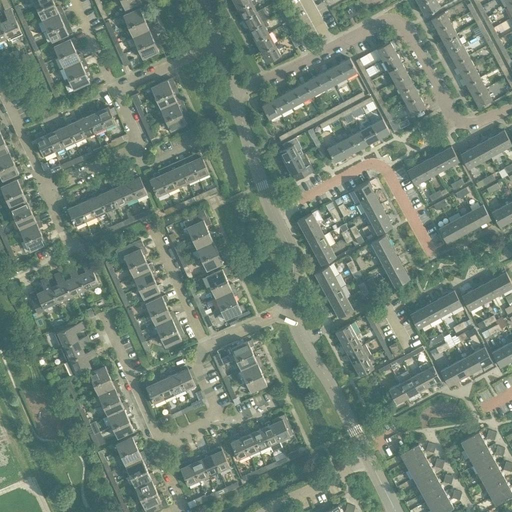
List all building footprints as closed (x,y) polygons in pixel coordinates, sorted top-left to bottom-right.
[(54,2),(53,0),(33,0),(37,9),(54,2)] [(120,0),(125,9),(141,2),(141,1),(143,0),(120,0)] [(257,11),(253,5),(257,3),(254,0),(252,0),(237,8),(243,19),(257,11)] [(280,13),(284,11),(277,0),(274,2),(280,13)] [(426,0),(419,4),(425,15),(441,7),(436,0),(426,0)] [(63,11),(61,6),(57,8),(54,2),(37,9),(42,20),(63,11)] [(19,17),(23,15),(18,4),(14,6),(19,17)] [(98,8),(103,18),(107,17),(102,6),(98,8)] [(128,26),(145,19),(142,12),(145,10),(143,6),(140,8),(140,7),(123,15),(128,26)] [(483,19),(487,16),(482,6),(478,8),(483,19)] [(8,40),(22,34),(21,31),(10,7),(4,10),(8,19),(1,22),(7,37),(8,40)] [(476,23),(480,21),(474,10),(470,12),(476,23)] [(47,31),(68,21),(63,11),(42,20),(47,31)] [(268,19),(264,12),(259,15),(257,11),(243,19),(249,30),(266,20),(268,19)] [(286,24),(290,22),(284,11),(280,13),(286,24)] [(437,29),(451,22),(445,11),(431,18),(437,29)] [(24,28),(28,26),(23,15),(19,17),(24,28)] [(489,29),(493,27),(487,16),(483,19),(489,29)] [(133,37),(154,27),(153,27),(151,23),(147,25),(145,19),(128,26),(133,37)] [(269,33),(265,26),(268,25),(266,20),(249,30),(255,41),(269,33)] [(68,21),(47,31),(52,42),(68,34),(72,32),(68,21)] [(110,34),(114,32),(109,21),(105,23),(110,34)] [(482,34),(486,31),(480,21),(476,23),(482,34)] [(286,24),(292,35),(296,32),(290,22),(286,24)] [(457,33),(451,22),(437,29),(443,40),(457,33)] [(29,39),(33,37),(28,26),(24,28),(29,39)] [(133,37),(137,47),(138,47),(158,38),(154,27),(133,37)] [(495,40),(499,38),(493,27),(489,29),(495,40)] [(488,45),(492,42),(486,31),(482,34),(488,45)] [(115,45),(119,43),(114,32),(110,34),(115,45)] [(292,35),(289,36),(295,47),(302,43),(296,32),(292,35)] [(261,51),(275,44),(269,33),(255,41),(261,51)] [(462,44),(457,33),(443,40),(449,51),(462,44)] [(29,39),(33,49),(38,48),(33,37),(29,39)] [(59,57),(75,50),(73,45),(77,43),(74,37),(70,38),(54,46),(57,52),(59,57)] [(159,51),(163,49),(158,38),(138,47),(137,47),(132,49),(134,54),(139,52),(142,58),(159,51)] [(505,49),(502,43),(499,38),(495,40),(501,51),(505,49)] [(382,60),(396,52),(390,41),(376,49),(382,60)] [(494,55),(498,53),(492,42),(488,45),(494,55)] [(119,55),(125,53),(123,53),(119,43),(115,45),(119,55)] [(275,44),(261,51),(267,63),(281,55),(275,44)] [(468,55),(463,44),(462,44),(449,51),(455,62),(468,55)] [(507,62),(511,60),(505,49),(501,51),(507,62)] [(78,55),(75,50),(59,57),(64,68),(84,59),(81,53),(78,55)] [(402,63),(396,53),(396,52),(382,60),(388,71),(402,63)] [(124,66),(130,64),(125,53),(119,55),(124,66)] [(500,66),(504,64),(498,53),(494,55),(500,66)] [(41,65),(45,64),(41,54),(37,56),(41,65)] [(474,66),(468,55),(455,62),(461,73),(474,66)] [(357,71),(352,62),(350,58),(339,63),(346,77),(357,71)] [(361,71),(366,69),(360,58),(355,60),(361,71)] [(68,79),(89,70),(84,59),(64,68),(68,79)] [(335,83),(346,77),(339,63),(328,69),(335,83)] [(408,74),(402,63),(388,71),(394,82),(408,74)] [(45,76),(50,74),(45,64),(41,65),(45,76)] [(505,77),(509,75),(504,64),(500,66),(505,77)] [(480,77),(474,66),(461,73),(467,84),(480,77)] [(324,89),(335,83),(328,69),(317,75),(324,89)] [(371,80),(366,69),(361,71),(367,82),(371,80)] [(90,82),(93,80),(89,70),(68,79),(64,80),(66,84),(70,83),(73,90),(90,82)] [(50,87),(54,85),(50,74),(45,76),(50,87)] [(414,85),(408,74),(394,82),(400,93),(414,85)] [(313,95),(324,89),(317,75),(306,81),(313,95)] [(156,98),(177,89),(172,77),(151,87),(156,98)] [(486,88),(480,77),(467,84),(473,95),(486,88)] [(373,93),(377,91),(371,80),(367,82),(373,93)] [(302,101),(313,95),(306,81),(295,87),(302,101)] [(60,98),(59,95),(54,85),(50,87),(56,100),(60,98)] [(420,96),(414,85),(400,93),(406,104),(420,96)] [(291,107),(302,101),(295,87),(284,93),(291,107)] [(486,88),(473,95),(478,106),(492,99),(486,88)] [(161,109),(182,99),(177,89),(156,98),(161,109)] [(379,104),(383,102),(377,91),(373,93),(379,104)] [(136,107),(140,105),(141,104),(137,93),(131,96),(136,107)] [(280,113),(291,107),(284,93),(273,99),(280,113)] [(347,105),(357,99),(355,95),(344,101),(347,105)] [(374,105),(372,101),(373,101),(371,96),(359,103),(361,107),(369,103),(371,107),(374,105)] [(412,115),(426,107),(420,96),(406,104),(412,115)] [(166,120),(187,110),(182,99),(161,109),(166,120)] [(269,119),(280,113),(273,99),(262,105),(269,119)] [(336,111),(347,105),(344,101),(333,107),(336,111)] [(385,115),(389,113),(383,102),(379,104),(385,115)] [(359,108),(361,107),(359,103),(348,108),(351,113),(351,112),(355,119),(363,114),(359,108)] [(97,111),(105,128),(116,123),(108,106),(107,107),(105,104),(102,105),(103,108),(97,111)] [(141,118),(145,116),(140,105),(136,107),(141,118)] [(325,117),(336,111),(333,107),(323,113),(325,117)] [(105,128),(97,111),(96,111),(95,108),(91,109),(93,113),(87,115),(95,133),(105,128)] [(340,118),(351,113),(348,108),(338,114),(340,118)] [(170,130),(192,121),(187,110),(166,120),(170,130)] [(398,124),(395,119),(396,118),(393,112),(390,114),(389,113),(385,115),(394,132),(400,128),(409,124),(407,119),(398,124)] [(95,133),(87,115),(86,116),(85,113),(81,114),(82,117),(77,120),(85,137),(95,133)] [(314,123),(325,117),(323,113),(312,118),(314,123)] [(329,124),(340,118),(338,114),(327,120),(329,124)] [(145,129),(150,127),(145,116),(141,118),(145,129)] [(85,137),(77,120),(76,120),(74,117),(71,119),(72,122),(67,125),(75,142),(85,137)] [(303,128),(314,123),(312,118),(301,124),(303,128)] [(371,124),(378,138),(390,132),(382,118),(371,124)] [(75,142),(67,125),(66,125),(64,122),(61,123),(62,127),(56,129),(64,146),(75,142)] [(292,134),(303,128),(301,124),(290,130),(292,134)] [(367,144),(378,138),(371,124),(360,130),(367,144)] [(64,146),(56,129),(56,130),(54,126),(51,128),(52,131),(46,134),(54,151),(64,146)] [(150,139),(155,137),(150,127),(145,129),(150,139)] [(54,151),(46,134),(45,130),(34,135),(44,156),(54,151)] [(281,140),(292,134),(290,130),(279,136),(281,140)] [(356,150),(367,144),(360,130),(349,136),(356,150)] [(494,135),(501,150),(511,144),(504,130),(494,135)] [(317,146),(320,144),(314,133),(310,135),(317,146)] [(491,155),(501,150),(494,135),(483,141),(491,155)] [(111,142),(113,146),(124,141),(121,136),(111,140),(111,142)] [(345,156),(356,150),(349,136),(338,142),(345,156)] [(0,155),(13,149),(11,145),(7,147),(4,140),(0,142),(0,155)] [(480,161),(491,155),(483,141),(472,147),(480,161)] [(103,151),(113,146),(111,142),(101,146),(103,151)] [(334,162),(345,156),(338,142),(327,148),(334,162)] [(300,155),(299,155),(293,144),(279,151),(282,157),(281,158),(284,164),(285,163),(300,155)] [(322,157),(326,155),(320,144),(317,146),(322,157)] [(93,155),(103,151),(101,146),(91,151),(93,155)] [(440,152),(448,166),(459,160),(451,146),(440,152)] [(468,168),(480,161),(472,147),(460,153),(468,168)] [(0,167),(14,162),(11,155),(15,153),(13,149),(0,155),(0,167)] [(83,160),(93,155),(91,151),(81,156),(83,160)] [(189,156),(198,177),(209,173),(199,151),(189,156)] [(310,164),(304,153),(304,152),(299,155),(300,155),(285,163),(288,168),(287,169),(290,175),(291,174),(293,173),(296,180),(312,171),(310,171),(307,165),(310,164)] [(437,172),(448,166),(440,152),(429,158),(437,172)] [(72,165),(83,160),(81,156),(70,160),(72,165)] [(188,182),(198,177),(189,156),(178,160),(188,182)] [(426,178),(437,172),(429,158),(418,164),(426,178)] [(60,165),(62,169),(72,165),(70,160),(60,165)] [(178,187),(188,182),(178,160),(168,165),(178,187)] [(20,165),(16,167),(14,162),(0,167),(0,175),(2,181),(19,173),(22,171),(20,165)] [(62,169),(60,165),(60,163),(49,168),(52,174),(62,169)] [(415,184),(426,178),(418,164),(407,170),(415,184)] [(168,191),(178,187),(168,165),(158,169),(160,174),(168,191)] [(506,173),(511,170),(509,165),(503,168),(506,173)] [(160,174),(159,175),(158,171),(153,174),(154,177),(150,179),(157,196),(168,191),(160,174)] [(129,181),(136,198),(147,193),(139,176),(138,177),(137,173),(133,175),(135,178),(129,181)] [(490,182),(495,179),(492,174),(487,177),(490,182)] [(22,190),(19,184),(23,182),(21,177),(17,179),(1,186),(6,197),(22,190)] [(485,185),(490,182),(487,177),(482,179),(485,185)] [(136,198),(129,181),(128,181),(126,178),(123,179),(124,183),(118,185),(126,203),(136,198)] [(456,181),(459,186),(464,183),(461,178),(456,181)] [(454,189),(459,186),(456,181),(451,184),(454,189)] [(126,203),(118,185),(118,186),(116,182),(113,184),(114,187),(108,190),(116,207),(126,203)] [(360,200),(374,192),(368,182),(354,189),(360,200)] [(489,193),(496,190),(493,185),(487,188),(482,191),(484,195),(489,192),(489,193)] [(207,196),(219,190),(217,186),(205,191),(207,196)] [(116,207),(108,190),(107,190),(106,187),(102,188),(104,192),(98,194),(106,211),(116,207)] [(461,190),(464,195),(469,192),(466,187),(461,190)] [(28,193),(24,195),(22,190),(6,197),(10,208),(30,199),(28,193)] [(437,198),(442,195),(439,190),(434,193),(437,198)] [(106,211),(98,194),(97,195),(96,191),(92,193),(94,196),(88,199),(96,216),(106,211)] [(196,200),(207,196),(205,191),(194,196),(196,200)] [(380,203),(374,193),(374,192),(360,200),(365,211),(380,203)] [(432,201),(437,198),(434,193),(429,196),(432,201)] [(96,216),(88,199),(87,199),(86,196),(82,198),(83,201),(78,204),(85,221),(96,216)] [(186,205),(196,200),(194,196),(184,201),(186,205)] [(15,219),(32,211),(29,206),(33,205),(30,199),(10,208),(15,219)] [(85,221),(78,204),(77,204),(75,201),(72,202),(71,203),(72,206),(67,208),(75,225),(85,221)] [(176,209),(186,205),(184,201),(174,205),(176,209)] [(341,211),(346,208),(343,203),(338,206),(341,211)] [(385,213),(380,204),(380,203),(365,211),(371,221),(385,213)] [(472,210),(479,224),(491,218),(483,204),(472,210)] [(165,214),(176,209),(174,205),(163,210),(165,214)] [(499,226),(511,219),(504,205),(492,212),(499,226)] [(143,212),(144,216),(155,211),(153,207),(143,212)] [(332,216),(337,213),(334,208),(329,211),(332,216)] [(346,208),(341,211),(343,216),(349,213),(346,208)] [(468,230),(479,224),(472,210),(461,216),(468,230)] [(20,229),(40,220),(38,215),(34,217),(32,211),(15,219),(20,229)] [(210,223),(207,218),(204,211),(183,220),(186,227),(187,227),(192,238),(209,230),(206,225),(210,223)] [(134,221),(144,216),(143,212),(132,216),(134,221)] [(318,224),(312,213),(312,212),(298,220),(304,231),(318,224)] [(340,218),(340,217),(337,213),(332,216),(335,221),(340,218)] [(392,226),(386,215),(385,213),(371,221),(378,234),(392,226)] [(124,225),(134,221),(132,216),(122,221),(124,225)] [(457,236),(468,230),(461,216),(450,222),(457,236)] [(25,240),(41,232),(39,228),(43,226),(40,220),(20,229),(25,240)] [(114,230),(124,225),(122,221),(112,225),(114,230)] [(350,228),(350,227),(347,221),(345,223),(339,226),(337,228),(340,233),(341,232),(344,238),(349,235),(347,230),(350,228)] [(446,242),(457,236),(450,222),(439,228),(446,242)] [(324,235),(318,224),(304,231),(310,242),(324,235)] [(104,234),(114,230),(112,225),(102,230),(104,234)] [(92,235),(94,239),(104,234),(102,230),(92,235)] [(197,248),(217,239),(214,233),(211,235),(209,230),(192,238),(197,248)] [(358,230),(352,233),(355,238),(356,238),(359,243),(363,241),(360,236),(361,235),(358,230)] [(41,232),(25,240),(30,251),(46,244),(46,243),(50,242),(49,239),(50,238),(49,235),(43,237),(41,232)] [(83,243),(94,239),(91,233),(81,238),(83,243)] [(174,246),(178,244),(173,233),(169,235),(174,246)] [(377,252),(391,245),(385,234),(371,242),(377,252)] [(6,248),(11,246),(6,235),(1,237),(6,248)] [(330,245),(329,245),(324,235),(310,242),(316,253),(330,245)] [(349,235),(344,238),(346,243),(352,240),(349,235)] [(218,243),(217,239),(197,248),(202,259),(218,251),(215,245),(218,243)] [(179,257),(183,255),(178,244),(174,246),(179,257)] [(316,253),(322,264),(336,257),(330,245),(316,253)] [(397,255),(391,246),(391,245),(377,252),(383,263),(397,255)] [(6,248),(11,259),(16,257),(11,246),(6,248)] [(145,259),(143,254),(143,253),(146,251),(144,246),(141,248),(140,247),(124,255),(129,266),(145,259)] [(221,258),(218,252),(218,251),(202,259),(196,261),(198,266),(204,263),(207,270),(223,263),(223,262),(226,261),(225,256),(221,258)] [(183,267),(188,265),(183,255),(179,257),(183,267)] [(358,264),(363,261),(360,255),(355,258),(358,264)] [(403,266),(397,256),(397,255),(383,263),(388,274),(403,266)] [(78,274),(85,289),(99,283),(88,259),(81,262),(85,271),(78,274)] [(148,264),(147,263),(145,259),(129,266),(134,277),(154,268),(152,263),(148,264)] [(349,268),(354,265),(351,260),(346,263),(349,268)] [(111,274),(115,272),(110,261),(106,263),(111,274)] [(78,274),(74,265),(68,268),(71,277),(65,280),(64,280),(71,296),(85,289),(78,274)] [(183,267),(188,277),(188,278),(193,276),(188,265),(183,267)] [(321,283),(334,275),(329,265),(315,272),(321,283)] [(355,272),(357,270),(354,265),(349,268),(352,274),(355,272)] [(409,278),(403,267),(403,266),(388,274),(395,286),(409,278)] [(155,280),(153,276),(152,273),(156,272),(154,268),(134,277),(139,287),(155,280)] [(211,287),(227,280),(225,274),(227,273),(225,268),(222,269),(222,268),(206,275),(211,287)] [(64,280),(65,280),(61,271),(54,274),(58,283),(51,286),(59,305),(72,299),(70,296),(71,296),(64,280)] [(501,292),(511,286),(511,282),(506,271),(493,278),(501,292)] [(115,285),(120,283),(115,272),(111,274),(115,285)] [(340,286),(335,276),(334,275),(321,283),(326,293),(340,286)] [(370,285),(375,282),(372,277),(367,280),(370,285)] [(59,305),(51,286),(47,278),(40,281),(44,289),(37,293),(36,290),(29,293),(38,314),(45,310),(44,308),(57,302),(59,305)] [(490,298),(501,292),(493,278),(482,284),(490,298)] [(158,287),(157,284),(155,280),(139,287),(144,298),(160,291),(163,289),(162,285),(158,287)] [(216,298),(236,289),(233,283),(230,285),(227,280),(211,287),(216,298)] [(193,295),(197,293),(192,282),(187,284),(193,295)] [(361,290),(366,287),(363,282),(358,285),(361,290)] [(370,285),(373,291),(378,288),(375,282),(370,285)] [(120,296),(125,294),(120,283),(115,285),(120,296)] [(480,304),(490,298),(482,284),(472,289),(480,304)] [(346,296),(341,287),(340,286),(326,293),(332,304),(346,296)] [(364,295),(369,293),(369,292),(366,287),(361,290),(364,295)] [(220,308),(237,300),(234,294),(237,292),(236,289),(216,298),(220,308)] [(469,309),(480,304),(472,289),(461,295),(469,309)] [(449,311),(450,310),(462,304),(454,290),(441,296),(449,311)] [(198,306),(202,304),(197,293),(193,295),(198,306)] [(120,296),(125,306),(129,304),(125,294),(120,296)] [(167,307),(165,302),(164,300),(168,298),(166,294),(162,296),(162,295),(145,303),(151,314),(167,307)] [(353,309),(347,298),(346,296),(332,304),(339,316),(353,309)] [(439,316),(449,311),(441,296),(431,302),(439,316)] [(240,307),(237,301),(237,300),(220,308),(215,310),(217,315),(222,312),(225,319),(242,312),(241,311),(245,309),(243,306),(240,307)] [(428,322),(439,316),(431,302),(420,308),(428,322)] [(202,317),(208,314),(206,314),(202,304),(198,306),(202,317)] [(170,313),(169,310),(167,307),(151,314),(156,325),(176,316),(175,315),(174,311),(170,313)] [(417,328),(428,322),(420,308),(410,313),(417,328)] [(132,323),(137,321),(131,309),(127,311),(132,323)] [(371,327),(376,324),(369,312),(365,315),(371,327)] [(207,327),(213,325),(208,314),(202,317),(207,327)] [(491,323),(496,320),(493,315),(488,317),(491,323)] [(181,327),(179,321),(176,316),(156,325),(161,336),(181,327)] [(480,329),(491,323),(488,317),(477,323),(480,329)] [(65,346),(88,336),(87,335),(79,339),(76,332),(84,328),(81,321),(58,332),(65,346)] [(137,334),(142,332),(137,321),(132,323),(137,334)] [(461,329),(466,327),(463,321),(458,324),(461,329)] [(356,335),(350,323),(335,331),(342,343),(344,342),(356,335)] [(496,332),(501,329),(498,323),(493,326),(496,332)] [(377,338),(382,335),(376,324),(371,327),(377,338)] [(456,332),(461,329),(458,324),(453,327),(456,332)] [(490,334),(496,332),(493,326),(487,329),(490,334)] [(181,327),(161,336),(165,346),(182,339),(181,338),(185,337),(181,327)] [(466,338),(471,335),(468,330),(463,333),(466,338)] [(142,344),(147,342),(142,332),(137,334),(142,344)] [(439,341),(445,338),(441,333),(436,336),(439,341)] [(348,354),(362,346),(356,335),(344,342),(342,343),(348,354)] [(383,348),(387,346),(382,335),(377,338),(383,348)] [(71,360),(94,349),(93,349),(85,353),(82,346),(90,342),(88,336),(65,346),(71,360)] [(236,359),(253,352),(250,345),(253,344),(251,339),(248,341),(247,340),(231,348),(234,354),(229,357),(231,361),(236,359)] [(510,360),(511,359),(511,340),(502,346),(510,360)] [(396,341),(389,345),(395,356),(402,352),(396,341)] [(142,344),(147,354),(151,352),(147,342),(142,344)] [(411,351),(414,355),(424,349),(422,345),(411,351)] [(368,357),(362,346),(348,354),(354,365),(368,357)] [(383,348),(389,359),(393,357),(387,346),(383,348)] [(480,367),(492,360),(484,346),(472,353),(480,367)] [(500,366),(510,360),(502,346),(492,352),(500,366)] [(91,367),(88,360),(97,356),(94,349),(71,360),(77,373),(91,367)] [(403,361),(414,355),(411,351),(400,357),(403,361)] [(241,370),(261,361),(259,356),(255,358),(253,352),(236,359),(241,370)] [(218,367),(222,365),(224,364),(219,353),(213,356),(218,367)] [(469,373),(480,367),(472,353),(461,359),(469,373)] [(374,367),(368,357),(354,365),(359,375),(374,367)] [(392,367),(403,361),(400,357),(389,363),(392,367)] [(459,379),(469,373),(461,359),(451,364),(459,379)] [(246,380),(262,373),(259,367),(263,365),(261,361),(241,370),(246,380)] [(433,365),(429,367),(426,362),(419,366),(422,371),(430,385),(441,379),(433,365)] [(94,384),(110,376),(108,371),(111,370),(109,363),(89,372),(94,384)] [(380,373),(392,367),(389,363),(378,369),(380,373)] [(177,372),(185,389),(195,384),(188,367),(186,368),(185,364),(180,367),(181,370),(177,372)] [(448,384),(459,379),(451,364),(440,370),(448,384)] [(223,378),(227,376),(222,365),(218,367),(223,378)] [(185,389),(177,372),(176,372),(175,369),(171,370),(173,374),(167,376),(175,393),(185,389)] [(419,391),(430,385),(422,371),(411,377),(419,391)] [(262,373),(246,380),(251,391),(267,384),(271,382),(269,378),(265,379),(262,373)] [(175,393),(167,376),(166,377),(164,374),(161,375),(163,378),(157,381),(164,398),(175,393)] [(112,381),(110,377),(110,376),(94,384),(98,394),(118,385),(116,379),(112,381)] [(227,389),(232,387),(227,376),(223,378),(227,389)] [(164,398),(157,381),(155,377),(144,382),(154,403),(164,398)] [(421,395),(419,391),(411,377),(400,383),(408,397),(410,401),(421,395)] [(72,394),(76,392),(71,380),(66,382),(72,394)] [(397,403),(408,397),(400,383),(389,389),(397,403)] [(103,405),(120,398),(117,393),(121,391),(118,385),(98,394),(103,405)] [(232,387),(227,389),(232,399),(237,397),(232,387)] [(76,404),(81,402),(76,392),(72,394),(76,404)] [(122,402),(120,398),(103,405),(108,416),(128,407),(125,401),(122,402)] [(194,409),(204,404),(202,398),(192,403),(194,409)] [(81,415),(85,413),(81,402),(76,404),(81,415)] [(184,413),(194,409),(192,403),(191,403),(192,405),(182,409),(184,413)] [(130,411),(128,407),(108,416),(113,426),(129,419),(126,412),(130,411)] [(174,418),(184,413),(182,409),(172,414),(174,418)] [(174,418),(172,414),(171,414),(171,412),(160,417),(163,423),(174,418)] [(86,426),(90,424),(85,413),(81,415),(86,426)] [(272,423),(280,440),(294,434),(285,414),(272,419),(274,422),(272,423)] [(117,437),(137,428),(135,424),(132,425),(129,419),(113,426),(117,437)] [(280,440),(272,423),(271,424),(269,420),(266,422),(267,425),(262,428),(270,445),(280,440)] [(91,436),(95,434),(90,424),(86,426),(91,436)] [(270,445),(262,428),(261,428),(259,425),(255,427),(257,430),(252,432),(259,449),(270,445)] [(252,432),(250,433),(249,429),(245,431),(247,434),(241,437),(249,454),(259,449),(252,432)] [(465,449),(483,439),(479,431),(460,441),(465,449)] [(95,447),(100,445),(95,434),(91,436),(95,447)] [(137,447),(134,440),(138,438),(136,434),(132,436),(116,443),(121,454),(137,447)] [(249,454),(241,437),(240,437),(239,434),(234,436),(235,440),(231,442),(238,459),(249,454)] [(488,447),(483,439),(465,449),(469,457),(488,447)] [(404,461),(423,451),(418,443),(400,454),(404,461)] [(211,450),(220,471),(230,466),(220,446),(211,450)] [(126,465),(146,456),(143,450),(139,452),(137,447),(121,454),(126,465)] [(492,454),(488,447),(469,457),(473,465),(492,454)] [(289,460),(301,455),(298,449),(288,453),(289,455),(287,456),(289,460)] [(102,463),(107,461),(102,450),(97,451),(102,463)] [(209,475),(220,471),(211,450),(200,454),(209,475)] [(427,459),(423,452),(423,451),(404,461),(409,469),(427,459)] [(199,480),(209,475),(200,454),(190,459),(199,480)] [(496,462),(492,455),(492,454),(473,465),(478,473),(496,462)] [(130,476),(147,469),(144,463),(148,462),(146,456),(126,465),(130,476)] [(279,465),(289,460),(287,456),(277,460),(279,465)] [(188,485),(199,480),(190,459),(179,464),(188,485)] [(431,467),(427,459),(409,469),(413,477),(431,467)] [(268,469),(279,465),(277,460),(266,465),(268,469)] [(107,473),(111,471),(107,461),(102,463),(107,473)] [(500,470),(496,463),(496,462),(478,473),(482,480),(500,470)] [(258,474),(268,469),(266,465),(256,470),(258,474)] [(436,475),(432,467),(431,467),(413,477),(417,485),(436,475)] [(135,487),(155,478),(152,472),(149,473),(147,469),(130,476),(135,487)] [(247,479),(258,474),(256,470),(245,475),(241,476),(243,480),(247,478),(247,479)] [(505,478),(501,470),(500,470),(482,480),(486,488),(505,478)] [(112,484),(116,482),(111,471),(107,473),(112,484)] [(440,483),(436,475),(417,485),(422,493),(440,483)] [(140,497),(156,490),(153,483),(157,481),(155,478),(135,487),(140,497)] [(509,486),(505,478),(486,488),(491,496),(509,486)] [(117,495),(121,493),(116,482),(112,484),(117,495)] [(229,490),(239,486),(237,482),(227,486),(229,490)] [(426,501),(444,491),(440,483),(422,493),(426,501)] [(218,495),(229,490),(227,486),(216,491),(218,495)] [(495,505),(511,495),(511,491),(509,486),(491,496),(495,505)] [(158,494),(156,490),(140,497),(145,508),(141,509),(142,511),(153,511),(168,506),(162,493),(158,494)] [(208,500),(218,495),(216,491),(206,495),(208,500)] [(449,498),(445,491),(444,491),(426,501),(430,509),(449,498)] [(122,506),(126,504),(121,493),(117,495),(122,506)] [(208,500),(206,495),(206,496),(205,494),(194,499),(197,505),(208,500)] [(432,511),(443,511),(453,507),(449,498),(430,509),(432,511)]
